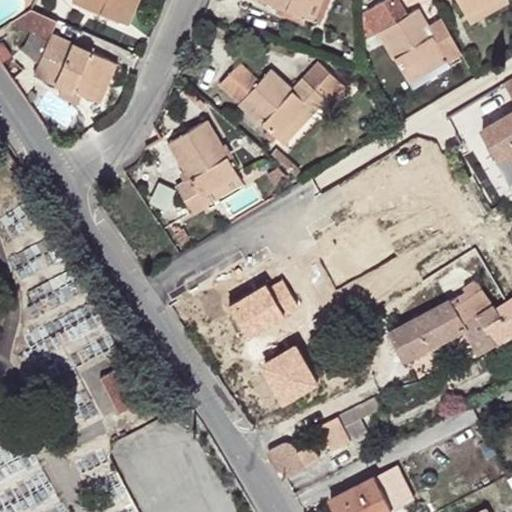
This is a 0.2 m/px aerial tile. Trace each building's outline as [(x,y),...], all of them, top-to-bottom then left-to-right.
[(75,0),(122,20),(130,0),(75,0)] [(141,0),(130,0),(122,20),(131,24),(141,0)] [(267,0),(306,17),(313,0),(267,0)] [(313,0),(306,17),(315,20),(323,0),(313,0)] [(448,60),(463,51),(443,17),(428,26),(418,9),(407,15),(397,0),(384,0),(363,13),(364,40),(381,30),(414,86),(451,65),(448,60)] [(458,0),(467,15),(493,0),(458,0)] [(511,3),(509,0),(493,0),(467,15),(472,24),(511,3)] [(54,34),(59,20),(33,9),(25,27),(52,38),(36,73),(95,99),(112,59),(54,34)] [(120,63),(112,59),(95,99),(104,103),(120,63)] [(222,82),(279,137),(310,104),(317,111),(343,83),(319,60),(293,88),(271,68),(262,79),(241,60),(222,82)] [(209,104),(187,85),(183,90),(205,109),(209,104)] [(310,104),(279,137),(287,143),(317,111),(310,104)] [(511,112),(486,128),(502,157),(510,153),(511,156),(511,112)] [(193,213),(207,205),(201,196),(239,175),(208,120),(170,141),(186,169),(191,177),(182,182),(177,185),(193,213)] [(280,167),(269,173),(276,185),(289,177),(280,167)] [(177,174),(182,182),(191,177),(186,169),(177,174)] [(201,196),(207,205),(244,184),(239,175),(201,196)] [(185,228),(176,234),(182,244),(191,239),(185,228)] [(511,237),(491,251),(509,281),(511,279),(511,237)] [(219,254),(198,266),(206,280),(227,267),(219,254)] [(478,314),(495,304),(477,280),(465,286),(468,290),(471,296),(465,300),(461,293),(393,329),(408,358),(467,329),(482,353),(497,345),(478,314)] [(471,296),(468,290),(461,293),(465,300),(471,296)] [(511,298),(498,308),(495,304),(478,314),(497,345),(511,335),(511,298)] [(116,368),(101,376),(119,410),(134,402),(116,368)] [(376,398),(320,425),(333,451),(352,440),(345,427),(380,408),(376,398)] [(271,449),(269,453),(279,473),(282,471),(302,461),(305,466),(320,458),(312,443),(299,450),(295,443),(286,441),(271,449)] [(302,461),(282,471),(287,479),(306,468),(305,466),(302,461)] [(399,465),(333,499),(340,511),(387,511),(416,497),(399,465)]
